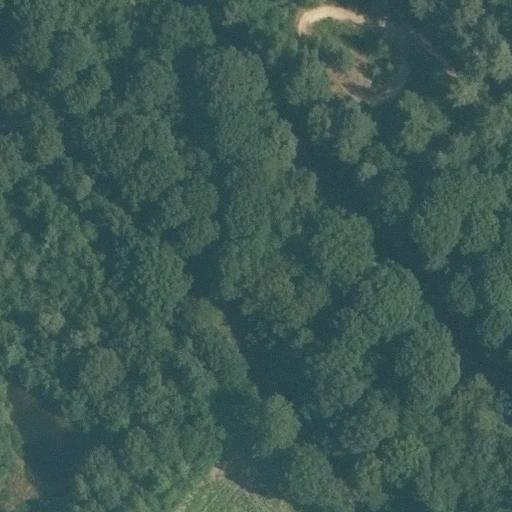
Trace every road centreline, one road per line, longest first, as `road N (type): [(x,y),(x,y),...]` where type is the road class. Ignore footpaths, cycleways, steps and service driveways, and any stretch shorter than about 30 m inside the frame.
road 1 (track): [(0,54),(366,511)]
road 2 (track): [(424,0),(502,95)]
